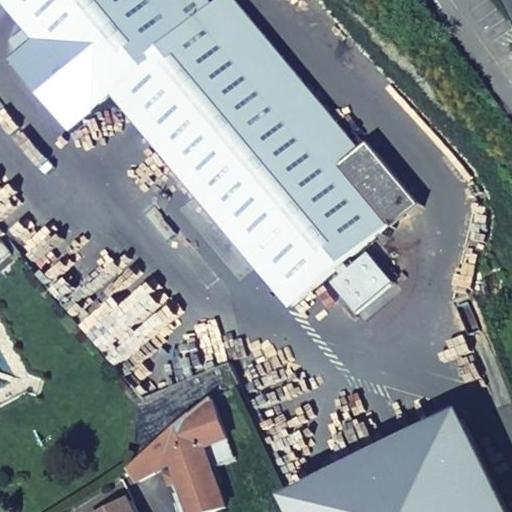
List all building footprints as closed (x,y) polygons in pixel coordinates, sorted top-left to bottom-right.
[(5,0),(40,41),(22,56),(22,69),(72,129),(115,93),(291,306),(389,224),(341,166),(202,0),(5,0)] [(368,144),(341,166),(389,224),(394,229),(421,207),(368,144)] [(339,292),(343,296),(379,266),(376,262),(339,292)] [(343,296),(363,321),(400,291),(379,266),(343,296)] [(216,401),(214,403),(200,415),(132,470),(140,485),(174,465),(187,504),(189,511),(215,511),(226,509),(213,470),(206,448),(230,440),(216,401)] [(507,511),(465,422),(294,502),(298,511),(507,511)] [(206,448),(213,470),(237,462),(230,440),(206,448)] [(133,508),(134,511),(155,511),(150,500),(133,508)]
